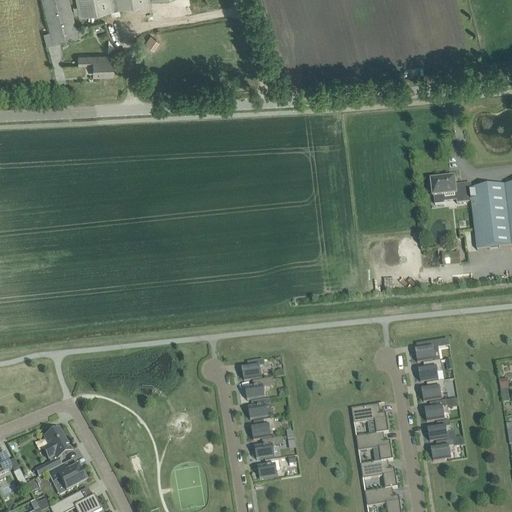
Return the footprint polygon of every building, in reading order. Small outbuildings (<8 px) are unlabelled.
[(76,28),(69,0),(41,0),(51,35),(53,44),(71,40),(72,44),(78,42),(77,38),(93,34),(90,25),(76,28)] [(157,0),(76,0),(79,16),(157,0)] [(150,48),(156,40),(151,36),(145,44),(150,48)] [(101,61),(101,56),(79,57),(79,65),(93,65),(94,74),(102,74),(102,76),(112,76),(112,60),(101,61)] [(456,195),(456,201),(457,205),(471,203),(470,196),(463,197),(462,187),(456,188),(455,179),(445,180),(445,179),(440,180),(440,181),(431,182),(433,198),(434,198),(435,206),(444,205),(443,197),(456,195)] [(477,251),(511,246),(511,185),(470,190),(471,203),(477,251)] [(459,256),(443,258),(444,266),(460,264),(459,256)] [(439,353),(437,342),(423,344),(424,350),(415,351),(417,363),(435,360),(434,354),(439,353)] [(262,379),(261,372),(265,371),(264,360),(257,361),(258,367),(242,370),(244,382),(262,379)] [(437,373),(442,372),(440,361),(423,364),(424,370),(418,371),(420,383),(438,380),(437,373)] [(274,386),(273,379),(253,382),(254,388),(245,390),(247,402),(265,399),(263,387),(274,386)] [(440,393),(445,392),(443,381),(426,384),(427,390),(421,391),(423,403),(441,400),(440,393)] [(268,418),(266,407),(269,406),(268,400),(259,402),(260,408),(248,409),(250,421),(268,418)] [(385,434),(388,433),(385,414),(382,414),(380,406),(384,406),(384,405),(352,410),(354,425),(374,422),(376,435),(385,434)] [(444,419),(443,413),(448,412),(447,407),(424,410),(426,422),(444,419)] [(264,427),(252,429),(253,441),(271,438),(270,432),(275,431),(273,420),(263,421),(264,427)] [(451,432),(450,427),(449,427),(448,421),(436,423),(437,429),(428,430),(429,442),(448,439),(446,432),(451,432)] [(55,456),(57,459),(71,452),(59,431),(45,438),(50,447),(43,451),(48,459),(55,456)] [(379,449),(381,463),(389,461),(389,462),(393,461),(390,441),(386,442),(385,434),(376,435),(356,438),(359,453),(379,449)] [(282,439),(262,442),(263,448),(255,449),(257,461),(274,458),(273,447),(283,445),(282,439)] [(450,452),(454,451),(453,440),(436,443),(437,449),(431,450),(433,462),(451,459),(450,452)] [(0,476),(12,470),(5,455),(0,458),(0,476)] [(383,477),(385,490),(394,489),(398,489),(394,469),(391,470),(389,462),(389,461),(381,463),(361,466),(363,480),(383,477)] [(47,474),(52,471),(48,464),(35,471),(39,478),(47,474)] [(67,472),(63,465),(62,466),(52,471),(47,474),(52,483),(59,480),(66,493),(86,483),(85,481),(87,479),(83,472),(81,473),(78,467),(76,468),(67,472)] [(276,466),(258,469),(260,480),(278,478),(276,466)] [(20,471),(14,473),(13,474),(20,488),(27,485),(20,471)] [(394,489),(385,490),(365,494),(367,508),(386,505),(386,511),(401,511),(399,497),(395,497),(394,489)] [(50,508),(49,509),(50,511),(68,511),(69,511),(68,510),(74,507),(75,509),(76,511),(98,511),(101,511),(97,502),(94,503),(92,499),(86,502),(81,492),(50,508)] [(45,500),(36,505),(39,510),(39,511),(42,511),(49,509),(50,508),(45,500)]
